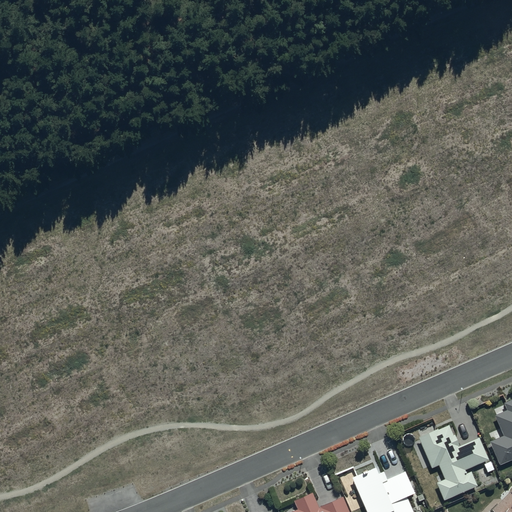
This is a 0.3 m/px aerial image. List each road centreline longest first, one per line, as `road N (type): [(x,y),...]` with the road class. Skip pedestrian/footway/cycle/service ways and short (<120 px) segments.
road 1 (track): [(0,209),(477,0)]
road 2 (tertiary): [(511,357),(145,511)]
